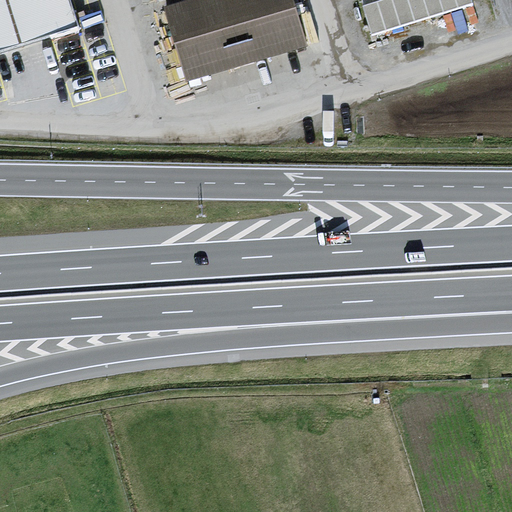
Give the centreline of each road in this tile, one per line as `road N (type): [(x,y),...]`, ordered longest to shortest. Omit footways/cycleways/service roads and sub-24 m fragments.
road 1 (unclassified): [(511,39),(200,131),(0,120)]
road 2 (motorway): [(511,242),(0,272)]
road 3 (motorway): [(511,187),(0,179)]
road 4 (motorway): [(0,377),(269,307)]
road 5 (motorway): [(0,324),(269,307)]
road 6 (motorway): [(269,307),(511,294)]
